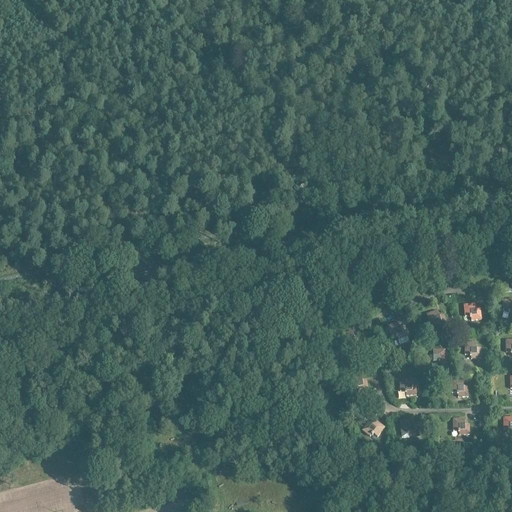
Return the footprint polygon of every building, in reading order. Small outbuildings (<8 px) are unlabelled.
[(511,300),(501,301),(502,313),(508,313),(509,317),(511,316),(511,300)] [(475,305),(463,306),(463,318),(470,318),(470,322),(481,321),(480,311),(475,311),(475,305)] [(438,311),(426,315),(429,327),(436,324),(437,329),(446,327),(443,317),(440,318),(438,311)] [(398,323),(386,327),(389,338),(396,336),(397,341),(407,338),(405,328),(400,330),(398,323)] [(352,332),(340,334),(342,346),(348,346),(349,350),(360,348),(357,337),(353,338),(352,332)] [(475,343),(464,343),(465,355),(471,355),(471,360),(481,360),(481,349),(476,349),(475,343)] [(432,357),(427,357),(428,368),(440,368),(440,362),(445,361),(444,350),(431,351),(432,357)] [(360,376),(348,378),(350,390),(356,389),(357,393),(368,391),(366,381),(361,382),(360,376)] [(411,380),(398,381),(399,393),(405,393),(405,397),(416,397),(416,386),(411,386),(411,380)] [(451,381),(451,394),(457,394),(457,398),(468,397),(468,387),(464,387),(464,381),(451,381)] [(511,418),(502,418),(502,431),(508,430),(508,435),(511,435),(511,418)] [(452,420),(452,432),(458,432),(458,436),(469,436),(469,425),(464,426),(464,420),(452,420)] [(367,423),(361,432),(369,438),(372,434),(377,438),(384,429),(375,421),(371,426),(367,423)] [(414,421),(401,422),(402,434),(408,433),(408,438),(419,438),(418,427),(414,427),(414,421)]
